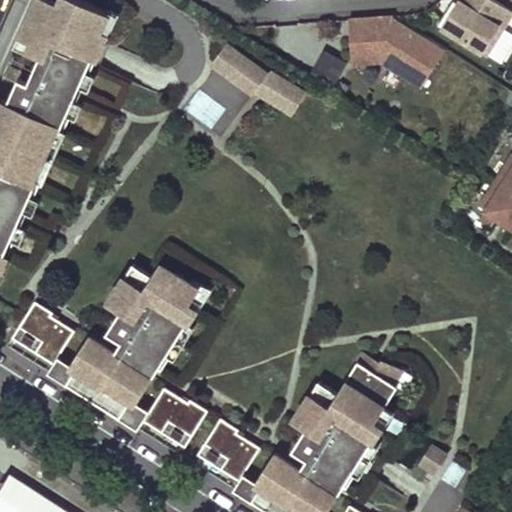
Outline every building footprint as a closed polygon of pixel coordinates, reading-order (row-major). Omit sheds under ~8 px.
[(80,0),(59,0),(59,2),(53,0),(36,0),(9,60),(33,70),(31,75),(7,65),(0,80),(0,268),(13,240),(10,238),(29,196),(32,197),(39,182),(33,179),(44,153),(56,128),(62,131),(69,115),(66,114),(85,72),(88,73),(107,32),(101,29),(108,12),(80,0)] [(438,24),(487,54),(511,13),(511,10),(494,0),(457,0),(459,1),(454,11),(448,8),(438,24)] [(457,0),(453,0),(448,8),(454,11),(459,1),(457,0)] [(115,15),(108,12),(101,29),(107,32),(115,15)] [(446,50),(393,16),(349,20),(352,63),(381,62),(390,61),(405,71),(403,75),(423,87),(446,50)] [(229,46),(214,67),(255,97),(257,94),(269,74),(229,46)] [(321,50),(313,75),(338,82),(345,57),(321,50)] [(405,71),(390,61),(381,62),(403,75),(405,71)] [(296,117),(310,95),(271,71),(257,94),(296,117)] [(200,88),(184,108),(211,130),(227,110),(200,88)] [(56,128),(44,153),(51,157),(62,131),(56,128)] [(44,153),(33,179),(39,182),(51,157),(44,153)] [(506,192),(497,205),(502,208),(510,194),(506,192)] [(497,205),(489,218),(497,222),(489,234),(499,240),(507,229),(511,232),(511,195),(510,194),(502,208),(497,205)] [(147,410),(135,402),(156,368),(159,370),(168,355),(165,354),(185,322),(188,325),(197,310),(187,304),(198,288),(158,263),(150,275),(131,263),(106,302),(118,310),(105,331),(119,340),(113,350),(87,334),(69,363),(56,355),(72,329),(48,314),(50,311),(33,300),(15,329),(5,344),(178,453),(206,409),(188,398),(186,401),(163,386),(147,410)] [(379,361),(362,351),(336,393),(317,380),(292,420),(304,428),(291,449),(305,458),(299,468),(273,451),(254,482),(241,474),(258,447),(234,431),(236,428),(218,417),(191,461),(270,511),(361,511),(348,503),(342,511),(324,511),(341,486),(344,487),(353,473),(350,471),(370,440),(373,442),(382,427),(372,422),(395,386),(390,383),(399,368),(380,359),(379,361)] [(433,447),(421,466),(436,475),(448,455),(433,447)] [(459,487),(471,471),(454,458),(442,474),(459,487)] [(0,482),(0,511),(66,511),(6,473),(0,482)]
